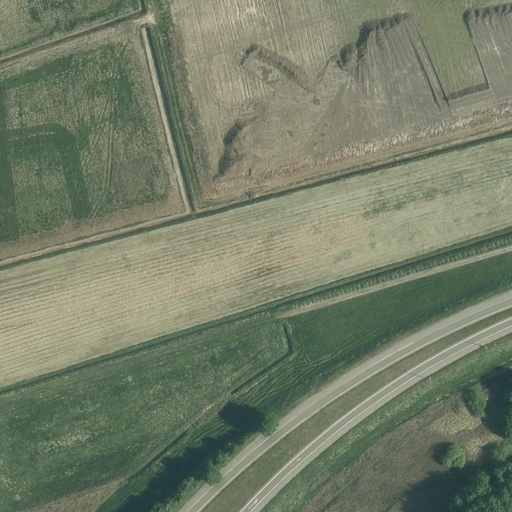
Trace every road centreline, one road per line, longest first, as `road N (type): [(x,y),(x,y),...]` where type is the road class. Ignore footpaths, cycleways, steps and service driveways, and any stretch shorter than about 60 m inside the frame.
road 1 (motorway): [(511,303),(389,361),(316,408),(193,511)]
road 2 (motorway): [(247,511),(334,432),(511,326)]
